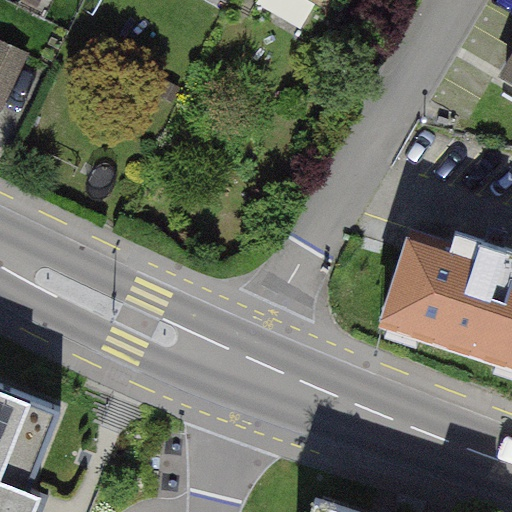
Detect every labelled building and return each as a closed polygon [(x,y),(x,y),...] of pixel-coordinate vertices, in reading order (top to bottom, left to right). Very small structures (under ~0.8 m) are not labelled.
[(330,0),(308,0),(325,10),(330,0)] [(0,106),(8,110),(34,48),(0,33),(0,106)] [(511,54),(496,86),(511,94),(511,54)] [(380,332),(511,374),(511,271),(410,239),(380,332)] [(54,375),(0,354),(0,511),(26,511),(38,482),(17,474),(54,375)] [(402,511),(304,479),(292,511),(402,511)]
